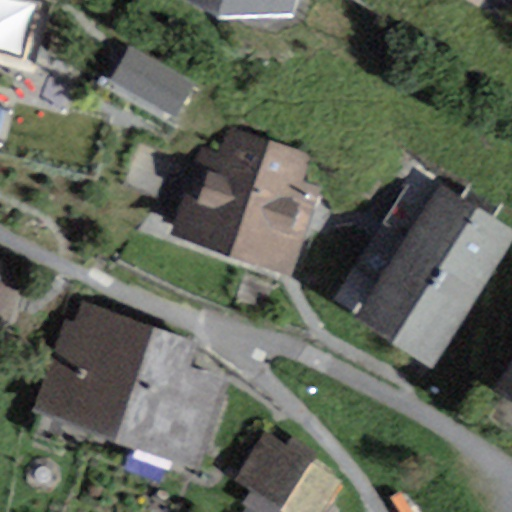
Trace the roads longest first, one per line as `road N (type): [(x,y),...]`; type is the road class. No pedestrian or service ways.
road 1 (residential): [(511,481),(452,431),(333,358),(184,315)]
road 2 (residential): [(379,511),(319,420),(184,315)]
road 3 (residential): [(184,315),(0,228)]
